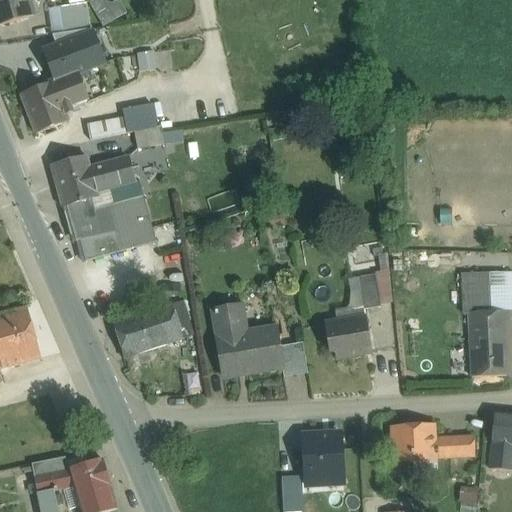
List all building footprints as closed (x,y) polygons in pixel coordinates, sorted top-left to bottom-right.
[(0,0),(0,27),(32,17),(27,2),(33,0),(32,0),(0,0)] [(130,12),(123,0),(116,0),(112,3),(110,0),(94,0),(92,1),(106,26),(130,12)] [(87,4),(60,9),(64,34),(90,30),(87,4)] [(59,81),(21,96),(36,135),(68,123),(64,111),(87,102),(77,74),(59,81)] [(152,106),(123,112),(124,120),(125,119),(128,135),(134,134),(134,133),(157,129),(152,106)] [(124,120),(87,126),(90,142),(128,135),(125,119),(124,120)] [(157,129),(134,133),(134,134),(137,151),(163,146),(161,128),(157,129)] [(87,158),(52,167),(56,183),(55,183),(62,208),(66,207),(92,200),(98,198),(97,193),(91,172),(87,158)] [(128,159),(99,167),(100,170),(91,172),(97,193),(111,190),(135,183),(128,159)] [(76,242),(80,241),(85,263),(156,244),(139,182),(135,183),(111,190),(115,206),(96,211),(92,200),(66,207),(76,242)] [(391,271),(351,278),(356,310),(396,303),(391,271)] [(183,302),(172,305),(178,324),(189,321),(183,302)] [(172,305),(140,316),(151,350),(183,340),(178,324),(172,305)] [(277,330),(246,335),(241,308),(214,312),(219,340),(216,341),(222,375),(244,371),(245,376),(282,370),(284,369),(281,349),(277,330)] [(27,309),(0,316),(0,370),(41,359),(27,309)] [(507,314),(468,315),(469,342),(471,378),(509,377),(507,314)] [(140,316),(113,324),(124,359),(151,350),(140,316)] [(366,319),(324,325),(327,344),(333,343),(336,360),(371,355),(366,319)] [(303,345),(281,349),(284,369),(282,370),(284,379),(308,375),(303,345)] [(511,414),(495,413),(489,470),(511,472),(511,414)] [(435,426),(390,429),(392,465),(437,463),(437,461),(436,440),(435,426)] [(294,511),(308,511),(307,489),(359,486),(356,430),(301,433),(303,476),(280,477),(281,511),(294,511)] [(473,438),(436,440),(437,461),(474,459),(473,438)] [(65,459),(31,465),(40,511),(51,511),(51,510),(57,509),(53,491),(73,487),(68,471),(65,459)] [(102,460),(68,471),(73,487),(80,511),(109,511),(117,510),(102,460)]
